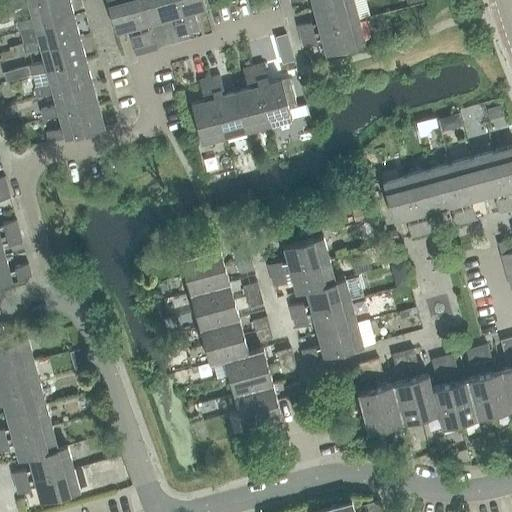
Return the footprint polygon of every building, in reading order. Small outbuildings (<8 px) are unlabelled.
[(10,0),(13,9),(29,5),(45,0),(10,0)] [(19,31),(35,27),(74,16),(69,0),(45,0),(29,5),(32,17),(16,21),(19,31)] [(106,0),(116,32),(139,26),(131,0),(106,0)] [(155,0),(131,0),(139,26),(161,20),(155,0)] [(179,0),(155,0),(161,20),(183,13),(179,0)] [(203,0),(179,0),(183,13),(184,19),(195,16),(193,10),(206,7),(203,0)] [(311,0),(313,8),(343,0),(311,0)] [(353,0),(343,0),(313,8),(319,30),(359,19),(353,0)] [(35,27),(20,31),(24,43),(22,43),(25,53),(41,49),(80,38),(74,16),(35,27)] [(195,16),(184,19),(188,33),(199,30),(195,16)] [(184,19),(174,22),(178,36),(188,33),(184,19)] [(319,30),(314,32),(316,39),(321,37),(326,53),(365,42),(359,19),(319,30)] [(311,21),(297,25),(300,35),(314,32),(311,21)] [(140,32),(144,45),(155,42),(151,29),(140,32)] [(134,48),(144,45),(140,32),(130,34),(134,48)] [(314,32),(300,35),(303,46),(317,42),(316,39),(314,32)] [(287,33),(275,36),(278,49),(290,46),(287,33)] [(31,75),(47,71),(86,60),(80,38),(41,49),(44,61),(28,65),(31,75)] [(23,53),(21,44),(9,47),(12,56),(23,53)] [(11,57),(9,51),(1,53),(3,59),(11,57)] [(37,97),(53,92),(92,82),(86,60),(47,71),(50,83),(34,87),(37,97)] [(263,62),(253,65),(257,78),(267,75),(263,62)] [(27,65),(8,71),(10,80),(30,74),(27,65)] [(253,65),(242,68),(246,81),(257,78),(253,65)] [(209,77),(212,91),(223,88),(219,74),(209,77)] [(267,75),(257,78),(258,84),(269,123),(292,117),(299,115),(291,85),(284,87),(281,78),(269,81),(267,75)] [(202,93),(212,91),(209,77),(198,80),(202,93)] [(43,119),(59,114),(98,104),(92,82),(53,92),(56,105),(40,109),(43,119)] [(258,84),(236,90),(247,130),(269,123),(258,84)] [(236,90),(214,96),(225,136),(247,130),(236,90)] [(214,96),(191,103),(202,142),(225,136),(214,96)] [(15,104),(3,107),(7,119),(18,115),(15,104)] [(46,131),(49,141),(65,136),(65,137),(104,127),(98,104),(59,114),(62,127),(46,131)] [(441,129),(448,127),(450,122),(448,116),(438,119),(441,129)] [(437,127),(435,117),(429,119),(432,129),(437,127)] [(511,145),(493,151),(504,190),(506,196),(511,194),(511,145)] [(493,151),(471,157),(482,196),(504,190),(493,151)] [(471,157),(449,163),(460,202),(482,196),(471,157)] [(449,163),(427,169),(438,208),(460,202),(449,163)] [(427,169),(405,175),(416,214),(438,208),(427,169)] [(405,175),(382,181),(393,221),(416,214),(405,175)] [(0,199),(10,197),(7,186),(0,188),(0,199)] [(506,196),(495,199),(499,211),(499,212),(509,209),(506,196)] [(365,203),(351,206),(354,222),(368,219),(365,203)] [(472,205),(462,208),(465,221),(476,218),(472,205)] [(451,211),(455,224),(456,224),(465,221),(462,208),(451,211)] [(428,217),(418,220),(421,233),(432,231),(428,217)] [(5,234),(19,230),(16,220),(2,223),(5,234)] [(411,236),(421,233),(418,220),(407,223),(411,236)] [(282,222),(265,227),(269,238),(286,233),(282,222)] [(8,244),(22,241),(19,230),(5,234),(8,244)] [(290,269),(329,258),(323,236),(283,246),(290,269)] [(505,241),(498,243),(501,255),(509,252),(505,241)] [(180,257),(185,275),(224,264),(219,246),(180,257)] [(233,250),(236,261),(250,257),(247,246),(233,250)] [(511,251),(509,252),(501,255),(504,265),(511,262),(511,251)] [(5,257),(0,258),(0,283),(12,280),(5,257)] [(250,257),(236,261),(239,272),(253,268),(250,257)] [(296,292),(306,290),(305,289),(335,281),(335,280),(329,258),(290,269),(296,292)] [(281,260),(268,264),(271,274),(284,271),(281,260)] [(17,279),(31,275),(28,263),(14,267),(17,279)] [(185,275),(190,293),(229,282),(224,264),(185,275)] [(284,271),(271,274),(274,285),(287,281),(284,271)] [(407,272),(397,274),(395,279),(397,286),(410,282),(407,272)] [(344,277),(335,280),(335,281),(305,289),(306,290),(311,311),(351,300),(344,277)] [(243,285),(245,296),(260,292),(257,281),(243,285)] [(190,293),(195,310),(234,299),(229,282),(190,293)] [(260,292),(245,296),(248,307),(263,303),(260,292)] [(195,310),(199,327),(239,316),(234,299),(195,310)] [(317,333),(357,322),(351,300),(311,311),(317,333)] [(303,302),(291,306),(289,306),(292,316),(306,313),(303,302)] [(306,313),(292,316),(295,327),(296,327),(309,323),(306,313)] [(199,327),(204,345),(243,334),(239,316),(199,327)] [(252,320),(255,330),(269,326),(266,316),(252,320)] [(324,356),(363,345),(357,322),(317,333),(324,356)] [(269,326),(255,330),(258,341),(272,337),(269,326)] [(209,363),(224,359),(224,358),(248,351),(243,334),(204,345),(209,363)] [(0,368),(33,359),(27,336),(0,343),(0,368)] [(511,352),(511,340),(511,337),(500,340),(504,354),(511,352)] [(487,343),(476,346),(480,361),(491,358),(487,343)] [(315,346),(302,349),(301,349),(305,361),(318,358),(315,346)] [(480,361),(476,346),(466,349),(470,364),(480,361)] [(224,358),(224,359),(228,376),(268,365),(263,347),(248,351),(224,358)] [(276,351),(279,362),(294,358),(291,347),(276,351)] [(413,348),(402,351),(406,365),(417,362),(413,348)] [(406,365),(402,351),(392,354),(396,368),(406,365)] [(452,353),(442,356),(445,370),(456,367),(452,353)] [(445,370),(442,356),(431,359),(435,373),(445,370)] [(382,372),(378,358),(378,357),(368,360),(372,375),(382,372)] [(294,358),(279,362),(282,373),(296,369),(294,358)] [(33,359),(0,368),(0,391),(0,392),(39,381),(33,359)] [(357,363),(357,364),(361,378),(372,375),(368,360),(357,363)] [(228,376),(233,393),(273,382),(268,365),(228,376)] [(511,365),(501,369),(511,408),(511,365)] [(501,369),(484,374),(494,413),(511,408),(501,369)] [(428,373),(410,378),(420,417),(437,413),(438,413),(431,388),(432,388),(428,373)] [(484,374),(466,378),(477,418),(494,413),(484,374)] [(410,378),(392,383),(403,422),(420,417),(410,378)] [(466,378),(449,383),(460,422),(477,418),(466,378)] [(46,403),(39,381),(0,392),(6,414),(46,403)] [(233,393),(238,410),(277,400),(273,382),(233,393)] [(286,386),(289,396),(303,392),(300,382),(286,386)] [(392,383),(375,388),(386,427),(403,422),(392,383)] [(449,383),(432,388),(431,388),(438,413),(437,413),(441,427),(460,422),(449,383)] [(367,432),(386,427),(375,388),(357,393),(367,432)] [(303,392),(289,396),(292,407),(306,403),(303,392)] [(277,400),(238,410),(243,429),(282,418),(277,400)] [(6,414),(12,436),(52,425),(46,403),(6,414)] [(52,425),(12,436),(18,459),(28,456),(28,455),(58,447),(57,447),(52,425)] [(0,450),(9,448),(6,438),(0,439),(0,450)] [(28,455),(28,456),(34,478),(73,467),(67,444),(57,447),(58,447),(28,455)] [(73,467),(34,478),(40,501),(80,490),(73,467)] [(15,483),(28,479),(25,469),(12,472),(15,483)] [(31,490),(28,479),(15,483),(18,493),(19,493),(31,490)] [(312,510),(312,511),(354,511),(351,499),(312,510)] [(380,499),(377,500),(366,503),(368,511),(376,511),(383,510),(380,499)]
